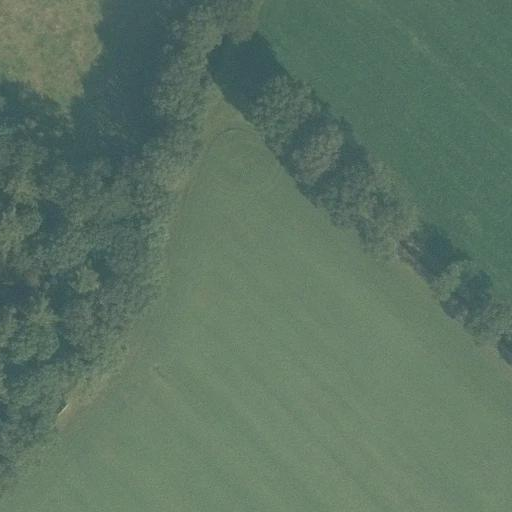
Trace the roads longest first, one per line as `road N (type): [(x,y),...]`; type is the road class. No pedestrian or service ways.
road 1 (track): [(112,293),(224,0)]
road 2 (track): [(0,438),(64,368),(112,293)]
